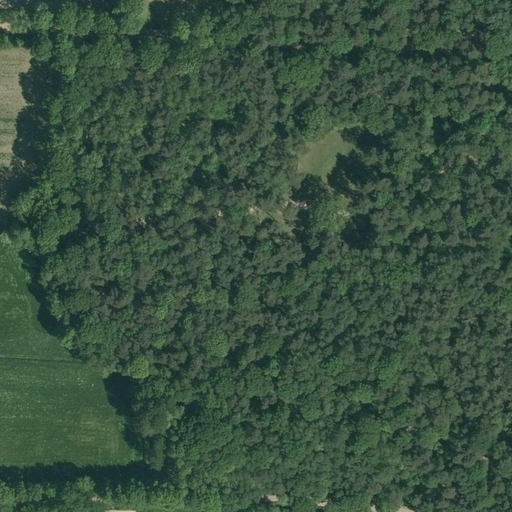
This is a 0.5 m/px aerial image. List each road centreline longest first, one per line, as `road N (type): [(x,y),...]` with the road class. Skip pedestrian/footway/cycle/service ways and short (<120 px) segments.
road 1 (track): [(0,25),(490,51)]
road 2 (track): [(0,501),(283,500),(367,511)]
